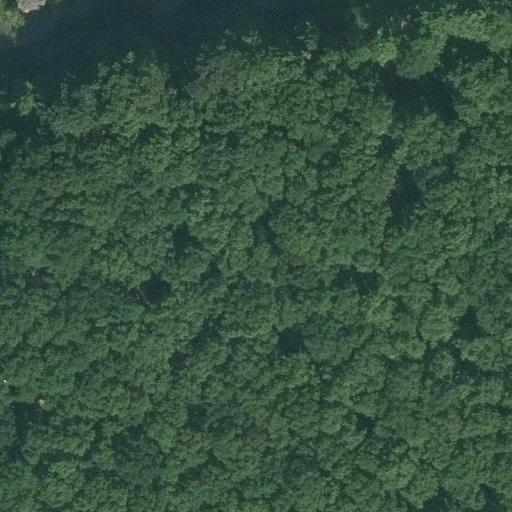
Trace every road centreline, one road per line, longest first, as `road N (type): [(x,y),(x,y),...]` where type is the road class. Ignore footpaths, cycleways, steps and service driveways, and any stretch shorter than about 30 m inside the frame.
road 1 (unknown): [(329,511),(310,331),(278,148),(0,208)]
road 2 (residential): [(511,4),(0,111)]
